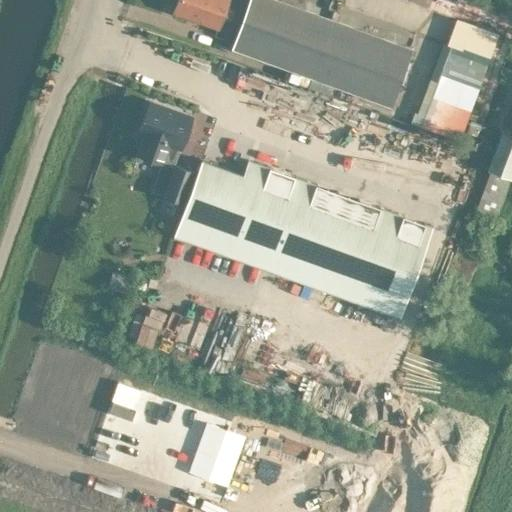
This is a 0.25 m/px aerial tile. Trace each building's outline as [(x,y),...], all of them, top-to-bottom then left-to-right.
[(175,0),(172,10),(219,26),(228,0),(175,0)] [(248,0),(232,46),(391,103),(411,49),(275,0),(248,0)] [(454,32),(465,36),(470,22),(459,18),(454,32)] [(185,45),(190,31),(175,26),(169,40),(185,45)] [(409,122),(457,140),(487,57),(454,45),(456,40),(448,28),(444,26),(409,122)] [(489,169),(510,176),(511,176),(511,96),(487,168),(489,169)] [(137,153),(162,161),(169,143),(180,147),(191,114),(149,99),(137,133),(143,135),(137,153)] [(172,234),(398,317),(432,225),(247,157),(241,172),(199,158),(172,234)] [(192,170),(173,163),(162,193),(181,200),(192,170)] [(473,211),(495,219),(510,176),(489,169),(473,211)] [(459,374),(459,390),(470,391),(471,374),(459,374)]
